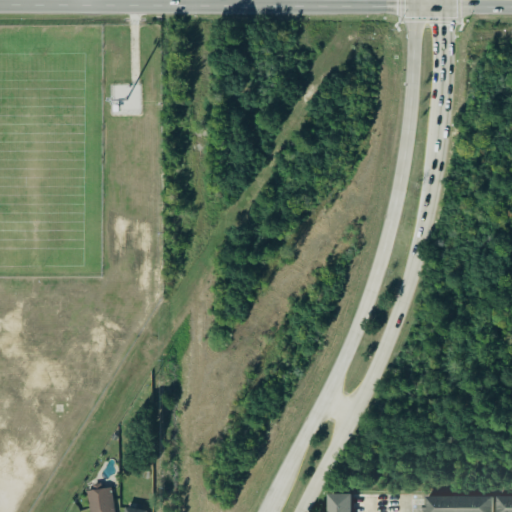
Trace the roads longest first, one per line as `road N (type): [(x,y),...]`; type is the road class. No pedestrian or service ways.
road 1 (secondary): [(413,5),(390,227),(347,349),(270,507)]
road 2 (secondary): [(302,511),(399,308),(421,235),(446,83)]
road 3 (secondary): [(79,2),(297,2)]
